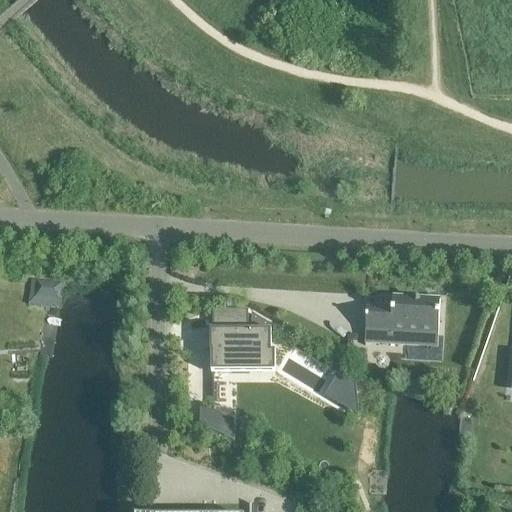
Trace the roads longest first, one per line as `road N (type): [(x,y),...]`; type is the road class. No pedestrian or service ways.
road 1 (residential): [(511,246),(157,228)]
road 2 (residential): [(157,228),(158,449)]
road 3 (residential): [(157,228),(0,220)]
